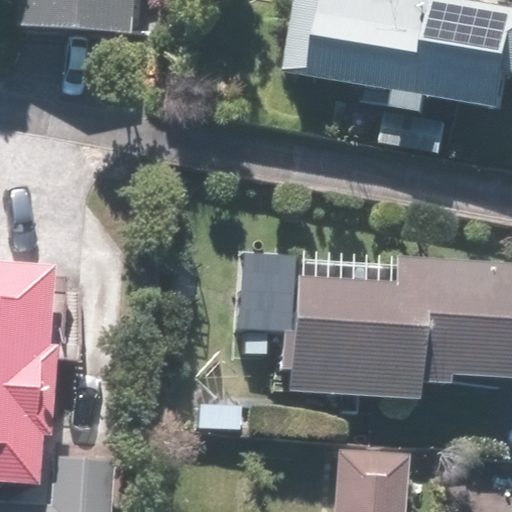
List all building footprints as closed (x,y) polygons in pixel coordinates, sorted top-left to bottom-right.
[(0,0),(0,37),(114,46),(117,0),(0,0)] [(511,19),(408,0),(293,0),(293,2),(279,80),(497,120),(504,84),(511,85),(511,19)] [(511,306),(511,275),(382,265),(380,292),(284,285),(275,398),(404,408),(405,393),(437,396),(438,385),(505,390),(511,306)] [(38,274),(0,271),(0,492),(23,494),(26,447),(36,447),(42,357),(32,356),(38,274)] [(396,511),(399,463),(322,459),(319,511),(396,511)] [(53,511),(47,511),(0,510),(0,511),(103,511),(105,466),(55,464),(53,511)]
